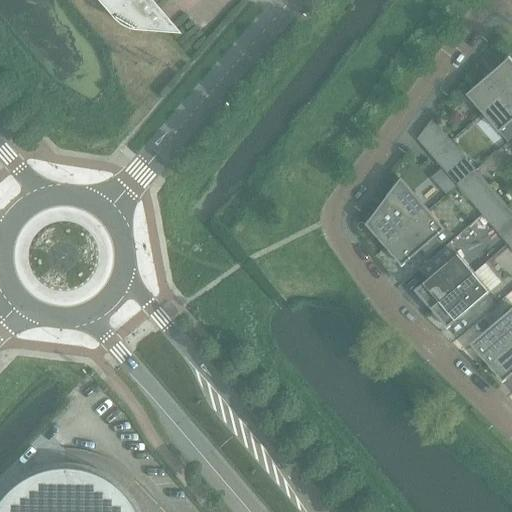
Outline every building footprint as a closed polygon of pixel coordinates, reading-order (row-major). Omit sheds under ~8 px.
[(98,0),(112,16),(113,17),(118,22),(125,26),(132,28),(155,30),(135,8),(143,1),(144,2),(146,0),(98,0)] [(483,114),(511,88),(511,60),(510,58),(467,95),(483,114)] [(511,121),(511,88),(483,114),(499,133),(511,121)] [(451,140),(433,119),(425,129),(441,148),(451,140)] [(441,148),(425,129),(417,139),(432,156),(441,148)] [(464,155),(451,140),(441,148),(454,164),(464,155)] [(454,164),(441,148),(432,156),(445,172),(454,164)] [(458,186),(476,170),(464,155),(454,164),(445,172),(458,186)] [(470,201),(489,184),(476,170),(458,186),(470,201)] [(387,247),(429,211),(402,178),(367,224),(387,247)] [(483,215),(502,199),(489,184),(470,201),(483,215)] [(495,230),(511,215),(511,211),(502,199),(483,215),(495,230)] [(403,266),(445,229),(429,211),(387,247),(403,266)] [(508,244),(511,240),(511,215),(495,230),(508,244)] [(435,307),(475,273),(458,254),(419,288),(435,307)] [(448,328),(491,292),(475,273),(435,307),(440,313),(438,316),(448,328)] [(490,361),(511,341),(511,308),(474,342),(490,361)] [(504,382),(511,374),(511,341),(490,361),(496,367),(493,370),(504,382)] [(134,511),(132,506),(125,497),(117,489),(108,482),(98,476),(88,472),(76,469),(65,468),(54,469),(42,471),(33,474),(23,479),(13,485),(5,493),(0,498),(0,511),(134,511)]
